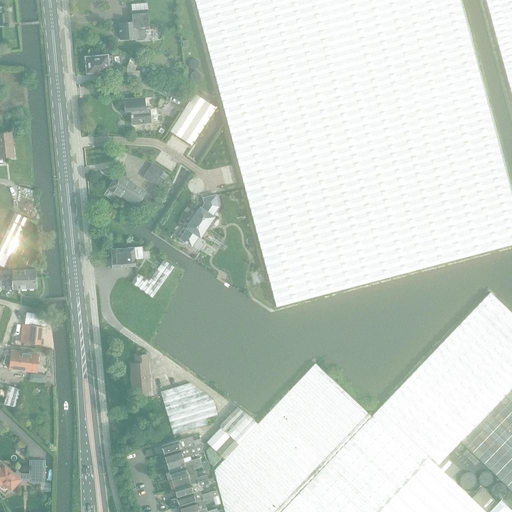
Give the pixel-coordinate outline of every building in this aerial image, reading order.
[(194,0),(276,306),(511,243),(511,191),(461,0),(194,0)] [(511,0),(487,0),(511,90),(511,0)] [(149,30),(147,10),(131,11),(132,23),(119,24),(120,40),(137,38),(137,41),(142,40),(144,40),(144,39),(146,38),(146,37),(146,30),(149,30)] [(112,66),(111,58),(107,56),(85,58),(86,61),(83,62),(84,66),(86,67),(87,75),(91,75),(91,76),(95,76),(101,76),(101,75),(105,75),(105,74),(108,74),(108,67),(112,66)] [(140,77),(139,71),(135,71),(137,66),(128,63),(126,69),(127,79),(140,78),(140,77)] [(194,94),(170,132),(190,146),(215,108),(214,106),(194,94)] [(145,98),(124,100),(125,111),(130,111),(132,125),(151,123),(151,121),(157,120),(156,109),(150,109),(150,108),(146,108),(145,98)] [(0,157),(13,156),(11,133),(0,133),(0,157)] [(154,185),(155,184),(160,188),(164,182),(158,178),(159,177),(164,181),(167,176),(152,165),(144,178),(154,185)] [(146,192),(118,174),(109,188),(114,192),(114,193),(121,197),(121,196),(136,206),(146,192)] [(204,203),(180,237),(193,246),(199,236),(201,237),(209,225),(212,227),(217,220),(213,217),(214,216),(213,216),(219,207),(216,194),(203,197),(204,203)] [(14,213),(0,244),(0,259),(3,253),(9,256),(21,229),(26,218),(20,216),(14,213)] [(141,247),(111,250),(112,261),(111,261),(112,269),(136,266),(135,259),(143,258),(141,247)] [(138,273),(132,283),(152,298),(174,267),(164,260),(149,281),(138,273)] [(0,280),(35,279),(35,270),(0,271),(0,280)] [(0,289),(0,290),(35,288),(35,279),(0,280),(0,289)] [(511,511),(511,510),(511,511),(499,500),(497,503),(481,488),(471,498),(451,479),(459,470),(446,457),(511,387),(511,314),(490,293),(432,352),(371,417),(280,511),(511,511)] [(26,313),(24,324),(29,324),(43,326),(44,326),(46,315),(43,314),(26,312),(26,313)] [(40,345),(42,327),(23,324),(20,342),(40,345)] [(10,351),(10,355),(6,355),(3,364),(9,365),(8,369),(37,372),(37,371),(40,370),(40,365),(38,364),(39,354),(10,351)] [(150,390),(147,355),(135,356),(135,364),(131,364),(133,392),(150,390)] [(224,460),(214,471),(225,511),(280,511),(371,417),(367,413),(343,392),(313,366),(311,368),(258,424),(238,445),(224,460)] [(38,374),(38,378),(41,382),(45,383),(46,375),(38,374)] [(217,415),(213,400),(189,383),(160,391),(173,435),(208,425),(206,419),(217,415)] [(9,386),(4,404),(17,408),(22,390),(9,386)] [(237,407),(219,426),(220,427),(238,445),(258,424),(254,420),(254,419),(237,407)] [(220,427),(206,442),(211,446),(222,457),(224,460),(238,445),(220,427)] [(192,436),(161,445),(164,454),(201,444),(200,439),(193,440),(192,436)] [(201,444),(164,454),(167,463),(190,456),(204,452),(201,444)] [(206,450),(206,451),(209,462),(211,464),(213,466),(222,457),(211,446),(206,450)] [(190,456),(167,463),(169,472),(201,462),(199,458),(191,460),(190,456)] [(0,486),(1,485),(2,485),(9,490),(18,480),(30,480),(30,482),(44,482),(44,461),(30,461),(30,475),(20,474),(17,471),(13,476),(5,468),(3,471),(0,470),(0,486)] [(201,462),(169,472),(172,481),(195,473),(194,469),(202,467),(201,462)] [(195,473),(172,481),(174,489),(207,479),(206,475),(197,478),(195,473)] [(207,479),(174,489),(177,498),(195,493),(200,491),(200,490),(203,490),(202,486),(209,484),(207,479)] [(40,483),(40,492),(51,492),(51,483),(40,483)] [(195,493),(177,498),(180,506),(210,497),(213,496),(218,495),(217,490),(214,491),(201,495),(200,491),(195,493)] [(210,497),(180,506),(181,511),(193,511),(206,508),(205,504),(214,501),(213,496),(210,497)]
